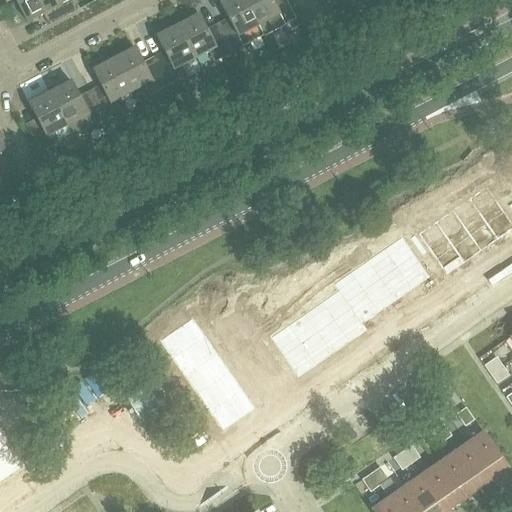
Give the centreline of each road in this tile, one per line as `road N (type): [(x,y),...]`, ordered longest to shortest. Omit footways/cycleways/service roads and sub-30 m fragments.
road 1 (secondary): [(0,332),(511,64)]
road 2 (secondary): [(511,24),(0,281)]
road 3 (residential): [(268,465),(294,435),(511,289)]
road 4 (residential): [(37,511),(107,464),(136,470),(164,502),(186,509),(268,465)]
road 5 (residential): [(14,72),(152,0)]
road 6 (residential): [(43,186),(8,120),(14,72)]
